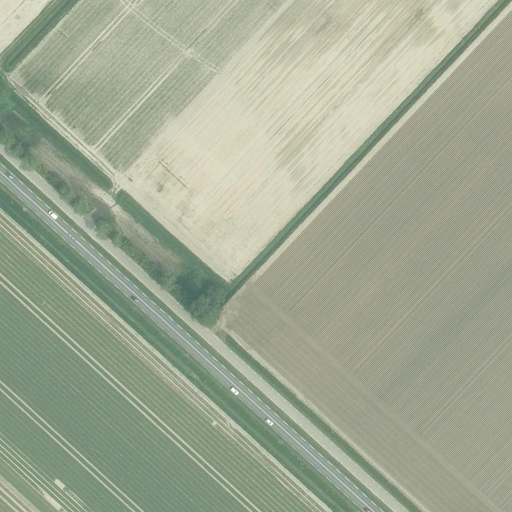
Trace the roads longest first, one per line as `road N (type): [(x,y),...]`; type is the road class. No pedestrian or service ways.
road 1 (unclassified): [(401,511),(0,146)]
road 2 (primary): [(374,511),(0,172)]
